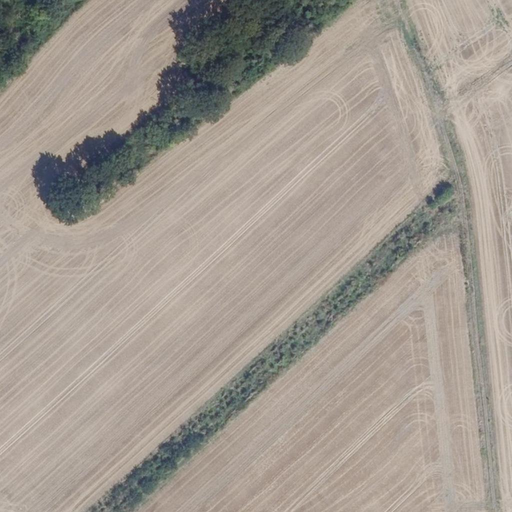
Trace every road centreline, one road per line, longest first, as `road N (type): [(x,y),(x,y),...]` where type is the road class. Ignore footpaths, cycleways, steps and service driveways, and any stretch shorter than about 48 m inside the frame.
road 1 (track): [(489,511),(459,224),(436,131)]
road 2 (track): [(436,131),(424,75),(388,0)]
